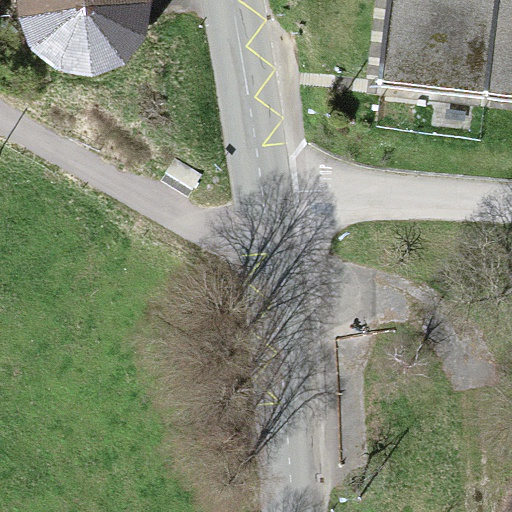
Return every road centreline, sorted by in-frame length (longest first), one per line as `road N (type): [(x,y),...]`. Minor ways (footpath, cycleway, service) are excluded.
road 1 (primary): [(262,189),(289,511)]
road 2 (track): [(0,118),(272,259)]
road 3 (residential): [(262,189),(511,201)]
road 4 (primary): [(232,0),(262,189)]
